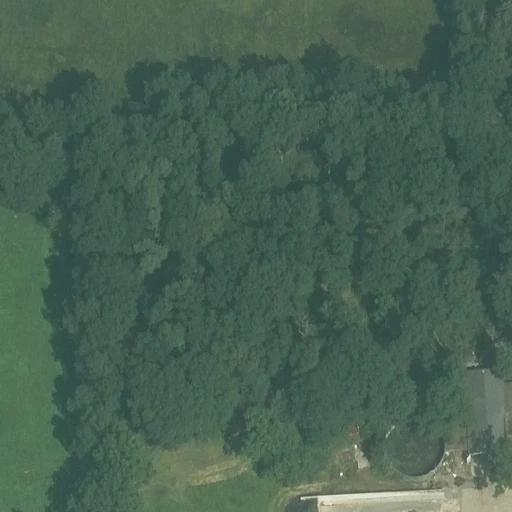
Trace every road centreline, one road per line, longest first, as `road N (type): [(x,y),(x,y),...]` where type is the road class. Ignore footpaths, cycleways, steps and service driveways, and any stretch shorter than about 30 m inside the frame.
road 1 (unclassified): [(511,121),(0,165)]
road 2 (track): [(70,159),(90,511)]
